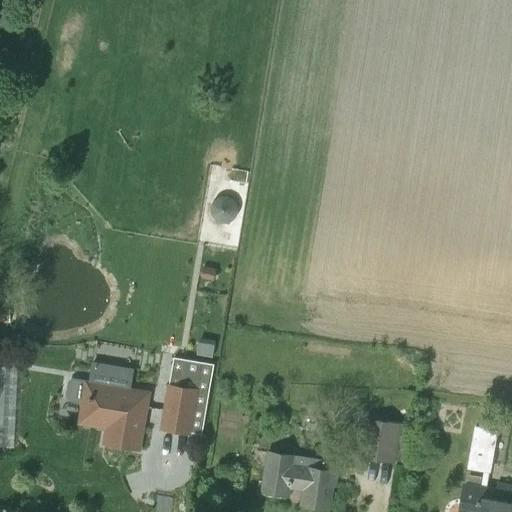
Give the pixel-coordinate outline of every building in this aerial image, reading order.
[(10,305),(0,304),(0,323),(9,324),(10,305)] [(200,337),(196,354),(211,358),(215,340),(200,337)] [(169,384),(167,384),(159,430),(191,435),(191,433),(202,434),(214,364),(173,358),(169,384)] [(65,396),(69,402),(84,404),(82,419),(108,423),(105,444),(138,450),(148,394),(88,384),(89,381),(73,378),(68,382),(65,396)] [(359,458),(395,463),(395,461),(402,462),(407,424),(363,419),(359,458)] [(460,511),(511,511),(511,487),(498,486),(497,492),(485,490),(488,473),(490,473),(498,430),(474,426),(467,469),(483,472),(480,489),(465,486),(460,511)] [(306,489),(304,505),(328,509),(331,486),(333,486),(335,473),(332,472),(333,463),(269,453),(264,491),(288,495),(289,487),(306,489)]
